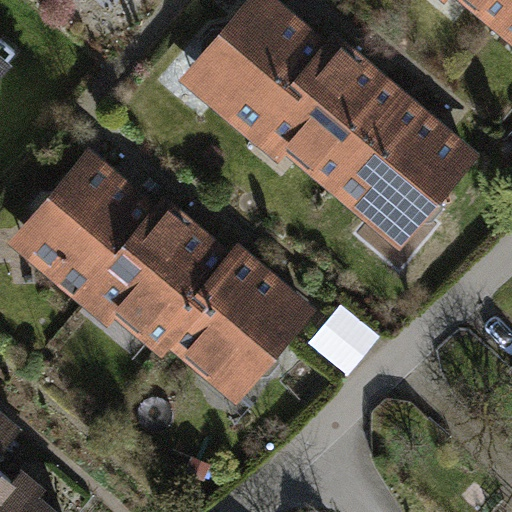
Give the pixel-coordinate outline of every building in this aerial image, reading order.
[(325,52),(262,0),(253,0),(230,28),(213,28),(202,40),(204,59),(192,74),(260,131),(267,122),(325,52)] [(511,0),(477,0),(500,19),(511,4),(511,0)] [(511,4),(500,19),(511,29),(511,4)] [(0,67),(15,50),(0,37),(0,67)] [(334,179),(400,100),(333,43),(325,52),(267,122),(334,179)] [(440,189),(467,157),(400,100),(334,179),(401,236),(414,219),(431,220),(442,208),(440,189)] [(97,285),(154,216),(88,159),(60,191),(42,192),(31,204),(34,222),(21,238),(89,295),(97,285)] [(171,333),(229,263),(162,207),(154,216),(97,285),(163,342),(171,333)] [(278,342),(305,311),(236,253),(229,263),(171,333),(238,390),(251,374),(268,374),(279,361),(278,342)] [(50,511),(0,469),(0,511),(50,511)]
